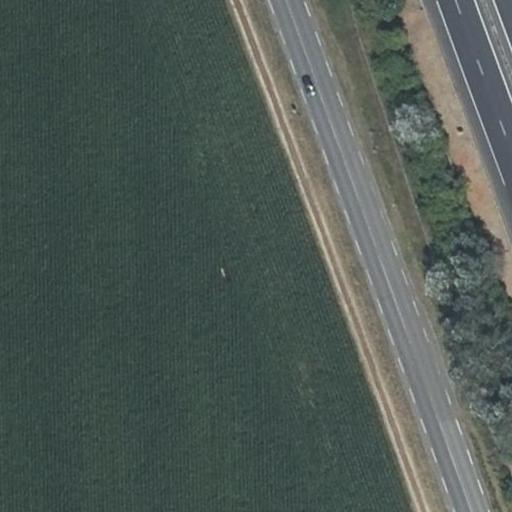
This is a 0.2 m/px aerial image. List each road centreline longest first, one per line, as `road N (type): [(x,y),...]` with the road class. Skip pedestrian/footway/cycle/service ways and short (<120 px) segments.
road 1 (primary): [(286,0),(473,511)]
road 2 (track): [(237,0),(424,511)]
road 3 (motorway): [(455,0),(511,153)]
